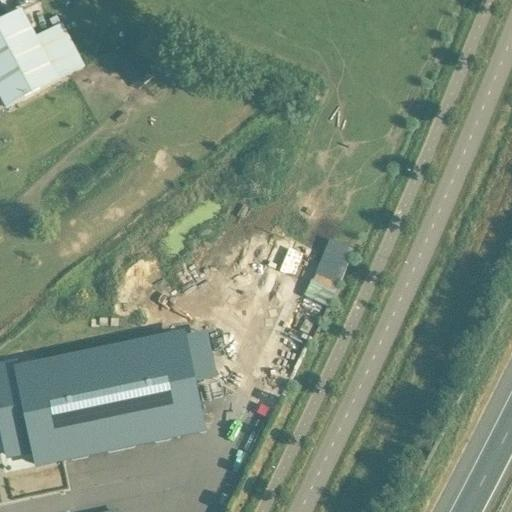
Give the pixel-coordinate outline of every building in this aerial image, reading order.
[(63,24),(53,30),(37,39),(22,11),(0,22),(0,98),(6,110),(85,68),(69,37),(63,24)] [(135,52),(125,61),(145,85),(155,77),(135,52)] [(309,276),(334,287),(350,251),(325,240),(309,276)] [(298,306),(292,319),(315,330),(321,317),(298,306)] [(18,364),(0,367),(0,410),(6,438),(31,432),(36,452),(39,466),(203,431),(194,384),(184,337),(20,372),(18,364)] [(121,511),(163,503),(155,462),(0,494),(0,511),(121,511)]
